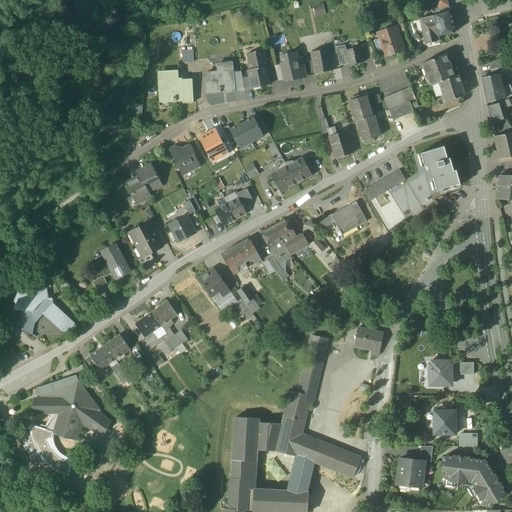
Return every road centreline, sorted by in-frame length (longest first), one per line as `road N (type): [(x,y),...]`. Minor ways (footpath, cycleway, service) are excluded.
road 1 (residential): [(0,380),(61,349),(212,245),(380,156),(480,116)]
road 2 (residential): [(125,161),(207,110),(346,87),(467,39)]
road 3 (residential): [(372,511),(393,329),(443,260),(484,239)]
road 4 (tertiary): [(511,404),(484,239)]
